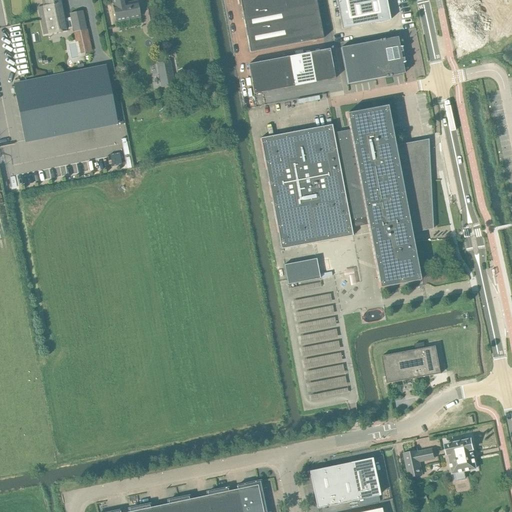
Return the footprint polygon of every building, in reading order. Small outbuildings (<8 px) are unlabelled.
[(45,0),(46,6),(38,7),(40,17),(44,34),(50,33),(56,32),(73,29),(73,32),(85,30),(81,11),(71,13),(72,17),(64,18),(60,0),(45,0)] [(113,6),(116,22),(139,17),(136,2),(127,3),(125,0),(112,0),(113,6)] [(239,0),(250,52),(323,39),(315,0),(239,0)] [(336,0),(342,29),(390,20),(386,0),(336,0)] [(511,0),(496,0),(491,2),(494,12),(511,5),(511,8),(511,0)] [(236,31),(239,47),(247,46),(245,30),(236,31)] [(392,76),(402,74),(404,74),(402,64),(404,64),(401,46),(399,46),(397,37),(385,40),(385,39),(379,40),(379,41),(340,48),(347,84),(386,77),(386,78),(392,77),(392,76)] [(323,71),(324,81),(335,79),(329,49),(309,53),(313,73),(323,71)] [(289,57),(294,86),(304,84),(302,75),(313,73),(309,53),(289,57)] [(282,78),(284,88),(294,86),(289,57),(268,61),(272,80),(282,78)] [(248,64),(253,94),(264,92),(262,82),(272,80),(268,61),(248,64)] [(170,63),(156,65),(160,89),(174,87),(170,63)] [(33,81),(15,85),(26,141),(115,123),(104,68),(33,81)] [(205,74),(195,75),(196,83),(206,82),(205,74)] [(333,133),(332,125),(260,138),(281,250),(352,236),(349,220),(366,217),(379,288),(420,281),(411,233),(433,229),(431,184),(393,186),(391,177),(386,178),(382,155),(396,152),(395,146),(387,106),(347,114),(350,130),(333,133)] [(396,152),(382,155),(386,178),(391,177),(393,186),(431,184),(429,147),(428,147),(423,148),(422,141),(424,141),(424,140),(395,146),(396,152)] [(110,156),(112,165),(121,163),(119,155),(110,156)] [(320,279),(316,259),(284,266),(288,285),(320,279)] [(350,276),(350,284),(355,284),(354,269),(344,270),(344,276),(350,276)] [(320,282),(288,288),(289,293),(321,287),(320,282)] [(330,294),(290,301),(292,310),(331,302),(330,294)] [(332,305),(293,313),(295,322),(334,314),(332,305)] [(334,317),(295,324),(296,333),(336,326),(334,317)] [(336,329),(297,336),(299,345),(338,337),(336,329)] [(339,341),(299,348),(301,357),(340,350),(339,341)] [(382,356),(387,384),(441,374),(436,346),(382,356)] [(341,352),(302,360),(303,369),(343,361),(341,352)] [(343,365),(304,372),(305,381),(345,373),(343,365)] [(346,377),(306,384),(308,393),(347,386),(346,377)] [(348,388),(308,396),(309,400),(349,393),(348,388)] [(473,450),(471,440),(445,445),(447,455),(448,455),(452,474),(454,473),(456,481),(465,479),(464,471),(476,469),(473,457),(474,457),(473,453),(472,453),(472,450),(473,450)] [(409,478),(422,475),(417,451),(404,454),(409,478)] [(371,460),(351,464),(358,500),(379,496),(371,460)] [(351,464),(331,468),(338,504),(358,500),(351,464)] [(331,468),(310,472),(318,508),(338,504),(331,468)] [(379,495),(390,492),(386,473),(375,476),(379,495)] [(241,506),(261,502),(260,497),(263,497),(260,481),(237,486),(241,506)] [(217,491),(221,511),(242,511),(241,506),(237,486),(236,486),(237,489),(228,491),(227,488),(217,491)] [(198,497),(201,511),(221,511),(217,491),(207,493),(208,495),(198,497)] [(188,497),(178,499),(180,511),(201,511),(198,497),(189,499),(188,497)] [(159,506),(160,511),(180,511),(178,499),(168,501),(168,504),(159,506)] [(261,502),(241,506),(242,511),(266,511),(265,505),(262,506),(261,502)]
